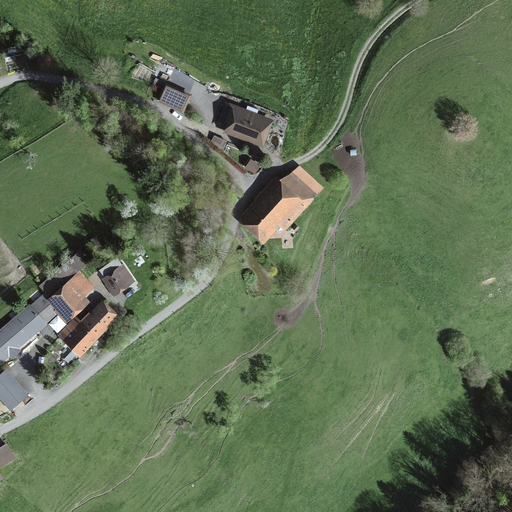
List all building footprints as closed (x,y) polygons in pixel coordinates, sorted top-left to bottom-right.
[(188,96),(166,86),(160,99),(182,109),(188,96)] [(263,144),(273,119),(226,101),(216,126),(263,144)] [(244,219),(263,238),(278,221),(286,228),(316,193),(294,174),(279,181),(244,219)] [(45,293),(60,310),(66,318),(85,302),(79,295),(90,286),(76,269),(86,260),(79,252),(39,285),(45,293)] [(136,280),(122,259),(98,274),(111,295),(136,280)] [(0,360),(60,310),(45,293),(30,306),(0,331),(0,360)] [(103,303),(84,324),(96,335),(116,314),(103,303)] [(81,353),(96,335),(84,324),(76,317),(61,335),(81,353)] [(27,395),(5,370),(0,373),(0,396),(11,409),(27,395)] [(6,443),(0,447),(0,465),(14,456),(6,443)]
